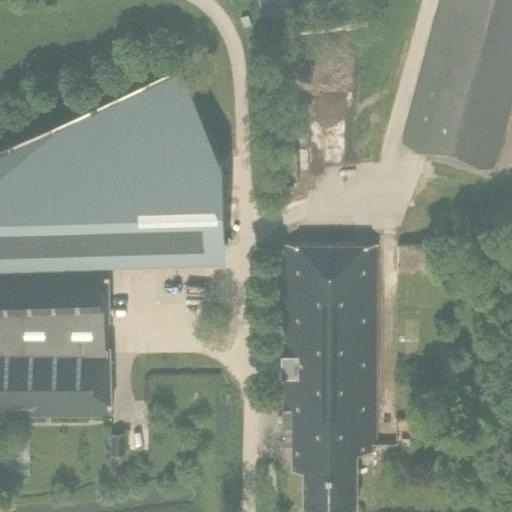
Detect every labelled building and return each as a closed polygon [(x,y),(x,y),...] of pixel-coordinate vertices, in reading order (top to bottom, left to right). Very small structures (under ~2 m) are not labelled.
[(492,164),(511,90),(511,0),(441,0),(404,140),(492,164)] [(225,228),(223,157),(182,65),(0,144),(0,264),(107,261),(138,248),(137,247),(157,238),(158,239),(180,230),(183,230),(183,228),(206,227),(207,229),(225,228)] [(297,184),(297,152),(280,152),(279,184),(297,184)] [(412,450),(411,396),(395,396),(395,439),(379,439),(379,242),(284,241),(283,442),(293,442),(293,468),(305,468),(305,503),(323,503),(323,511),(338,511),(338,503),(357,503),(357,449),(374,449),(374,450),(412,450)] [(429,242),(397,242),(397,270),(429,270),(429,242)] [(0,414),(111,414),(108,267),(0,269),(0,414)] [(111,433),(112,453),(126,453),(126,432),(111,433)]
